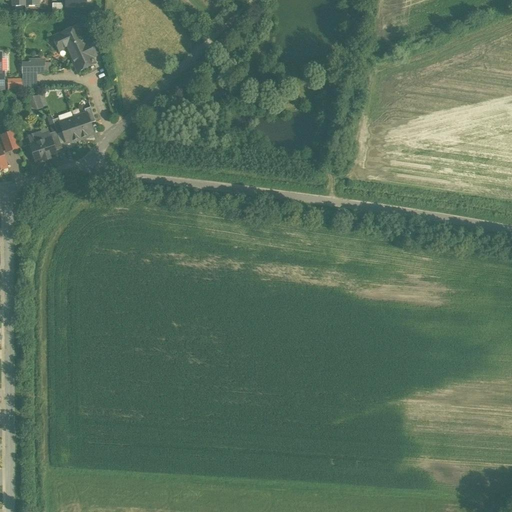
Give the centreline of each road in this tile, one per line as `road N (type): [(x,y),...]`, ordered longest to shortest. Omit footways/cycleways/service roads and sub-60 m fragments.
road 1 (unclassified): [(78,171),(312,193),(511,226)]
road 2 (residential): [(6,190),(7,511)]
